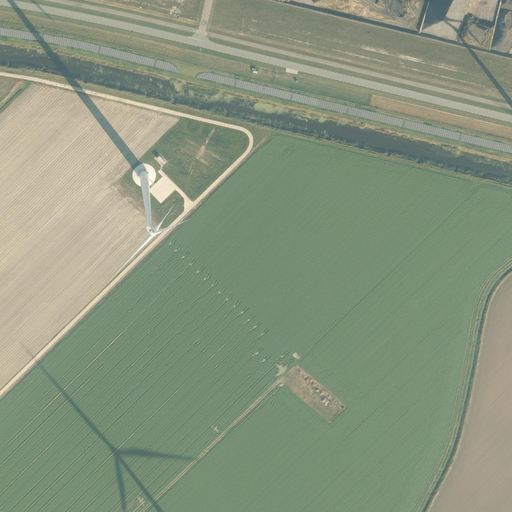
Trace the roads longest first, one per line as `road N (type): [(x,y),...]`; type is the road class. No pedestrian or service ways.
road 1 (primary): [(199,43),(511,118)]
road 2 (primary): [(0,3),(199,43)]
road 3 (track): [(142,511),(278,381)]
